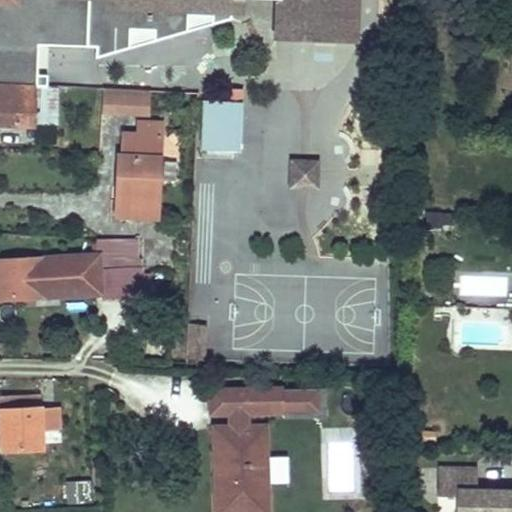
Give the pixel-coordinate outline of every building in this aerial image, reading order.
[(0,0),(0,43),(38,44),(87,46),(88,0),(0,0)] [(317,6),(316,0),(88,0),(87,46),(97,47),(97,58),(130,49),(131,29),(155,30),(155,42),(188,32),(189,13),(212,14),(212,25),(232,19),(232,15),(245,15),(245,0),(280,0),(280,15),(283,15),(282,31),(286,30),(287,35),(289,35),(300,30),(307,25),(310,20),(315,12),(317,6)] [(356,40),(357,0),(316,0),(317,6),(315,12),(313,17),(310,20),(307,25),(300,30),(293,34),(289,35),(287,35),(286,30),(282,31),(283,15),(280,15),(279,37),(356,40)] [(38,44),(0,43),(0,83),(31,85),(31,74),(37,75),(38,44)] [(31,74),(31,85),(37,85),(48,86),(48,75),(37,75),(31,74)] [(36,125),(37,89),(37,85),(31,85),(0,83),(0,124),(36,126),(36,125)] [(58,125),(59,86),(48,86),(37,85),(37,89),(36,125),(58,125)] [(137,114),(138,91),(104,89),(103,112),(137,114)] [(148,114),(149,91),(138,91),(137,114),(148,114)] [(241,152),(243,102),(204,100),(202,150),(241,152)] [(158,218),(161,155),(160,155),(162,124),(140,122),(139,136),(123,135),(122,153),(120,152),(117,216),(158,218)] [(318,189),(319,161),(291,160),(290,188),(318,189)] [(127,260),(126,240),(98,241),(100,255),(101,270),(142,271),(142,270),(143,270),(143,260),(139,260),(127,260)] [(139,260),(139,240),(126,240),(127,260),(139,260)] [(101,270),(100,255),(44,258),(0,261),(0,299),(46,296),(47,297),(102,294),(101,270)] [(144,291),(143,273),(143,271),(142,271),(101,270),(102,294),(144,291)] [(205,360),(206,325),(189,324),(188,360),(205,360)] [(159,352),(159,338),(148,337),(148,351),(159,352)] [(175,416),(176,374),(116,374),(116,392),(132,392),(132,416),(175,416)] [(218,499),(218,511),(268,511),(266,426),(249,427),(248,414),(283,413),(283,418),(320,418),(319,391),(284,391),(284,388),(211,390),(211,406),(214,406),(214,415),(230,414),(231,427),(215,427),(217,499),(218,499)] [(43,449),(41,409),(41,394),(0,396),(3,450),(43,449)] [(511,511),(511,491),(477,491),(478,469),(439,468),(439,496),(458,496),(457,511),(511,511)] [(81,494),(65,494),(65,506),(93,505),(92,494),(81,495),(81,494)] [(457,511),(458,496),(439,496),(438,511),(457,511)]
